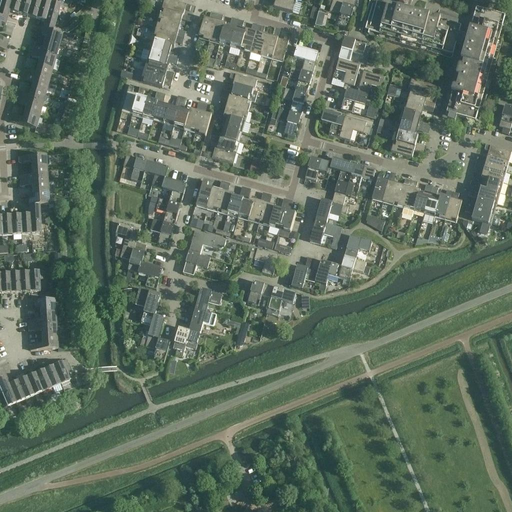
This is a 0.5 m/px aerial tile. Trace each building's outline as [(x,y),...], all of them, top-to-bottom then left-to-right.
[(8,12),(11,0),(0,0),(0,3),(0,9),(7,12),(8,12)] [(21,0),(11,0),(8,12),(17,15),(21,0)] [(21,0),(17,15),(27,17),(31,0),(21,0)] [(31,0),(27,17),(32,19),(35,20),(41,1),(38,0),(31,0)] [(165,0),(162,11),(183,17),(185,11),(189,12),(191,7),(165,0)] [(296,3),(284,0),(273,0),(273,2),(275,3),(274,9),(293,14),(296,3)] [(356,1),(350,0),(348,7),(332,2),(329,13),(340,16),(337,26),(348,29),(356,1)] [(35,20),(45,23),(51,3),(41,1),(35,20)] [(361,31),(361,33),(365,34),(451,59),(452,59),(456,44),(458,37),(459,33),(461,27),(450,24),(444,22),(437,20),(427,17),(422,16),(409,12),(405,11),(370,1),(362,30),(361,31)] [(51,3),(45,23),(55,25),(60,6),(51,3)] [(449,104),(447,113),(449,114),(457,117),(479,123),(509,17),(499,15),(486,11),(477,8),(469,36),(468,40),(453,92),(451,97),(450,103),(449,104)] [(162,11),(159,21),(180,27),(183,17),(162,11)] [(217,15),(211,13),(209,20),(205,19),(199,40),(209,43),(217,15)] [(209,43),(220,46),(226,25),(221,23),(223,17),(217,15),(209,43)] [(238,21),(232,19),(230,26),(226,25),(220,46),(230,49),(238,21)] [(184,39),(186,33),(179,31),(180,27),(159,21),(156,32),(184,39)] [(244,23),(238,21),(230,49),(241,52),(247,30),(242,29),(244,23)] [(55,26),(47,23),(45,28),(44,32),(52,34),(53,30),(55,26)] [(241,52),(251,55),(259,27),(253,25),(251,32),(247,30),(241,52)] [(265,29),(265,28),(259,27),(251,55),(261,58),(267,36),(263,35),(265,29)] [(43,45),(62,50),(58,49),(62,37),(52,34),(44,32),(43,31),(41,37),(45,38),(43,45)] [(183,45),(184,40),(184,39),(156,32),(153,42),(174,48),(176,43),(183,45)] [(261,58),(271,61),(277,39),(267,36),(261,58)] [(277,39),(271,61),(282,64),(290,38),(285,37),(284,41),(277,39)] [(366,45),(345,39),(339,61),(349,64),(350,63),(352,53),(363,56),(366,45)] [(178,60),(180,54),(173,52),(174,48),(153,42),(150,52),(178,60)] [(30,48),(29,53),(55,61),(55,60),(59,61),(60,59),(61,58),(62,54),(61,52),(62,50),(43,45),(41,51),(30,48)] [(318,54),(297,48),(294,60),(304,62),(302,72),(301,73),(312,76),(318,54)] [(147,63),(169,69),(170,64),(177,66),(178,60),(150,52),(144,51),(142,61),(147,63)] [(29,53),(28,57),(27,58),(39,62),(37,68),(52,72),(55,61),(29,53)] [(360,66),(350,63),(349,64),(339,61),(336,71),(346,74),(343,84),(354,87),(360,66)] [(172,81),(174,75),(167,73),(169,69),(147,63),(144,73),(172,81)] [(24,72),(22,77),(48,84),(52,72),(37,68),(35,75),(24,72)] [(307,96),(312,76),(301,73),(302,72),(291,69),(291,70),(285,68),(282,78),(288,80),(299,83),(296,93),(307,96)] [(144,73),(141,84),(163,90),(164,85),(171,87),(172,81),(144,73)] [(364,73),(358,94),(369,96),(371,86),(382,89),(385,79),(364,73)] [(257,82),(242,77),(231,74),(230,79),(234,80),(233,86),(254,92),(257,82)] [(22,77),(21,81),(21,82),(32,85),(31,92),(45,96),(48,84),(22,77)] [(438,88),(412,80),(409,91),(430,97),(432,91),(436,92),(438,88)] [(231,92),(230,97),(251,103),(255,104),(258,93),(254,92),(233,86),(232,87),(235,87),(233,93),(231,92)] [(395,99),(397,89),(389,87),(387,97),(395,99)] [(133,117),(140,89),(138,95),(132,94),(134,89),(129,88),(122,114),(133,117)] [(145,90),(140,89),(133,117),(143,120),(148,100),(143,99),(145,90)] [(301,117),(307,96),(296,93),(285,90),(282,101),(293,104),(290,113),(290,114),(301,117)] [(367,100),(369,96),(358,94),(347,90),(341,112),(352,115),(355,104),(365,107),(367,100)] [(409,91),(406,101),(434,109),(435,105),(426,103),(428,97),(430,98),(430,97),(409,91)] [(17,95),(16,99),(42,107),(45,96),(31,92),(29,98),(17,95)] [(143,120),(153,122),(161,94),(156,93),(154,102),(148,100),(143,120)] [(163,104),(166,96),(161,94),(153,122),(164,125),(169,106),(163,104)] [(230,97),(227,107),(248,113),(251,103),(230,97)] [(16,99),(14,104),(14,105),(26,108),(24,115),(38,119),(42,107),(16,99)] [(406,101),(403,112),(422,117),(424,111),(433,114),(434,109),(406,101)] [(174,128),(180,107),(175,106),(175,108),(169,106),(164,125),(165,126),(163,130),(172,133),(173,128),(174,128)] [(174,128),(185,131),(191,110),(190,110),(189,112),(184,110),(184,108),(180,107),(174,128)] [(245,124),(248,113),(227,107),(225,113),(218,111),(217,115),(245,124)] [(502,134),(508,136),(511,122),(511,109),(505,107),(499,128),(503,129),(502,134)] [(185,131),(195,134),(201,113),(191,110),(185,131)] [(295,138),(301,117),(290,114),(290,113),(280,110),(278,115),(273,113),(271,120),(287,125),(284,135),(295,138)] [(345,118),(341,117),(330,114),(324,112),(321,123),(332,126),(329,136),(340,139),(345,118)] [(403,112),(400,122),(421,129),(422,124),(420,123),(422,117),(403,112)] [(206,137),(212,116),(201,113),(195,134),(206,137)] [(38,119),(24,115),(22,121),(11,118),(9,123),(35,130),(38,119)] [(242,134),(245,124),(217,115),(216,120),(225,123),(223,128),(242,134)] [(370,129),(367,128),(365,128),(366,124),(345,118),(340,139),(350,142),(353,132),(368,136),(370,129)] [(400,122),(397,133),(418,139),(418,138),(416,137),(418,132),(420,133),(421,129),(400,122)] [(239,144),(242,134),(223,128),(221,134),(212,132),(211,136),(239,144)] [(415,149),(418,139),(397,133),(394,143),(415,149)] [(237,155),(239,144),(211,136),(210,141),(219,144),(217,149),(215,148),(237,155)] [(415,149),(394,143),(391,154),(412,160),(415,149)] [(487,158),(509,164),(511,153),(486,146),(484,151),(489,153),(487,158)] [(237,155),(215,148),(213,155),(209,153),(207,158),(233,166),(237,155)] [(31,170),(32,170),(45,170),(45,157),(18,159),(19,165),(30,164),(31,170)] [(123,168),(133,171),(130,181),(142,184),(145,174),(144,174),(147,163),(126,157),(123,168)] [(506,174),(509,164),(487,158),(484,168),(506,174)] [(332,165),(311,159),(305,181),(316,184),(319,173),(330,176),(331,171),(332,165)] [(354,166),(339,161),(333,160),(332,165),(331,171),(341,174),(338,184),(348,187),(354,166)] [(166,179),(168,169),(147,163),(144,174),(145,174),(154,177),(151,187),(162,190),(165,179),(166,179)] [(375,172),(354,166),(348,187),(359,190),(362,180),(372,183),(375,172)] [(503,185),(506,174),(484,168),(482,179),(503,185)] [(20,178),(20,183),(46,181),(45,170),(32,170),(31,170),(31,177),(20,178)] [(383,204),(389,183),(383,181),(384,177),(379,175),(372,201),(383,204)] [(186,185),(175,182),(166,179),(165,179),(162,190),(172,193),(169,203),(180,206),(186,185)] [(500,195),(503,185),(482,179),(481,180),(484,180),(482,186),(480,185),(479,189),(500,195)] [(393,207),(403,210),(411,182),(405,180),(403,187),(399,186),(393,207)] [(20,183),(20,188),(20,189),(32,188),(32,194),(47,193),(46,181),(20,183)] [(207,211),(213,190),(207,188),(208,183),(204,182),(197,208),(207,211)] [(415,190),(417,183),(411,182),(403,210),(401,217),(412,220),(414,213),(420,192),(415,190)] [(399,186),(389,183),(383,204),(393,207),(399,186)] [(338,184),(332,205),(343,208),(343,207),(346,198),(356,201),(359,190),(348,187),(338,184)] [(414,213),(424,216),(432,188),(426,186),(424,193),(423,193),(420,192),(414,213)] [(436,196),(438,189),(432,188),(424,216),(423,222),(433,225),(435,219),(441,198),(436,196)] [(497,206),(500,195),(479,189),(477,194),(480,195),(478,201),(497,206)] [(224,192),(213,190),(207,211),(218,214),(224,192)] [(234,195),(224,192),(218,214),(228,217),(234,195)] [(435,219),(445,222),(453,194),(447,192),(445,199),(441,198),(435,219)] [(28,202),(28,207),(29,207),(39,206),(48,205),(47,193),(32,194),(33,201),(28,202)] [(459,195),(453,194),(445,222),(456,225),(462,204),(457,202),(459,195)] [(228,217),(238,220),(244,198),(240,197),(239,199),(234,198),(235,196),(234,195),(228,217)] [(238,220),(249,223),(255,201),(254,201),(254,203),(248,202),(249,200),(244,198),(238,220)] [(174,227),(180,206),(169,203),(159,200),(156,211),(166,214),(163,224),(174,227)] [(249,223),(259,226),(265,204),(255,201),(249,223)] [(494,216),(497,206),(478,201),(476,207),(467,204),(466,208),(494,216)] [(332,205),(322,202),(316,223),(327,226),(327,225),(330,216),(340,219),(342,214),(341,214),(343,208),(332,205)] [(276,207),(265,204),(259,226),(270,229),(276,207)] [(39,206),(29,207),(29,211),(29,216),(39,215),(39,210),(39,206)] [(270,229),(280,232),(286,210),(282,209),(281,211),(276,210),(276,207),(270,229)] [(472,222),(491,227),(494,216),(466,208),(465,213),(474,215),(472,222)] [(286,210),(280,232),(291,235),(296,215),(290,214),(290,212),(286,210)] [(29,216),(31,236),(41,235),(39,215),(29,216)] [(20,216),(10,217),(12,237),(22,236),(20,216)] [(22,236),(31,236),(29,216),(20,216),(22,236)] [(10,217),(0,218),(2,238),(12,237),(10,217)] [(174,227),(163,224),(153,221),(150,232),(160,235),(157,245),(168,248),(174,227)] [(316,223),(310,244),(321,246),(324,236),(334,239),(337,228),(327,225),(327,226),(316,223)] [(124,244),(123,248),(134,251),(136,244),(140,230),(119,224),(116,235),(126,238),(124,244)] [(216,239),(204,235),(196,233),(190,253),(200,256),(203,247),(219,251),(219,250),(221,250),(224,248),(226,242),(216,239)] [(351,237),(345,258),(356,261),(359,251),(369,254),(372,243),(351,237)] [(259,240),(257,246),(264,248),(266,242),(259,240)] [(121,259),(123,252),(122,252),(123,248),(124,244),(115,242),(115,250),(116,251),(117,251),(115,257),(121,259)] [(272,250),(274,244),(266,242),(264,248),(272,250)] [(123,248),(122,252),(123,252),(121,259),(131,262),(128,272),(138,275),(141,264),(142,264),(146,247),(136,244),(134,251),(123,248)] [(274,251),(288,255),(290,256),(292,249),(276,245),(274,251)] [(279,256),(258,250),(250,248),(248,253),(251,253),(249,260),(265,264),(262,274),(273,277),(279,256)] [(200,256),(190,253),(183,275),(194,278),(197,267),(207,270),(211,259),(200,256)] [(345,258),(342,268),(342,269),(339,280),(350,283),(353,272),(368,276),(370,269),(365,268),(366,264),(356,261),(345,258)] [(308,259),(305,269),(305,270),(312,272),(315,261),(308,259)] [(315,284),(326,287),(329,277),(339,280),(342,269),(342,268),(315,261),(312,272),(318,274),(315,284)] [(162,270),(142,264),(141,264),(138,275),(149,278),(146,288),(156,291),(162,270)] [(297,267),(293,283),(291,288),(302,292),(305,281),(315,284),(318,274),(312,272),(305,270),(305,269),(297,267)] [(28,273),(29,294),(39,293),(38,281),(44,280),(44,272),(28,273)] [(28,273),(19,274),(20,294),(29,294),(28,273)] [(9,274),(0,275),(0,287),(1,295),(10,295),(9,274)] [(19,274),(9,274),(10,295),(20,294),(19,274)] [(275,289),(254,283),(248,304),(258,308),(262,297),(271,300),(272,300),(275,289)] [(271,300),(268,310),(272,312),(271,317),(278,319),(283,303),(292,306),(296,295),(275,289),(272,300),(271,300)] [(155,317),(161,296),(139,290),(135,306),(145,309),(144,314),(155,317)] [(223,297),(210,293),(201,291),(195,312),(206,315),(206,314),(209,305),(219,308),(223,297)] [(40,315),(55,315),(55,302),(34,303),(35,309),(40,309),(40,315)] [(195,312),(190,332),(189,332),(200,335),(203,325),(214,328),(217,317),(206,314),(206,315),(195,312)] [(159,341),(159,340),(161,335),(165,320),(155,317),(144,314),(141,325),(151,328),(148,338),(159,341)] [(29,328),(32,328),(56,327),(55,315),(40,315),(41,323),(28,323),(29,328)] [(242,325),(230,321),(228,327),(240,331),(242,325)] [(56,327),(32,328),(29,328),(29,333),(41,333),(42,339),(57,338),(56,327)] [(190,332),(179,329),(173,351),(175,351),(177,352),(176,356),(182,358),(185,348),(196,351),(197,346),(200,335),(189,332),(190,332)] [(30,347),(30,353),(57,351),(57,353),(65,353),(65,348),(57,348),(57,338),(42,339),(42,346),(30,347)] [(148,338),(148,341),(142,340),(140,347),(156,351),(153,362),(164,365),(170,344),(159,341),(148,338)] [(53,368),(60,386),(74,380),(66,362),(53,368)] [(51,390),(60,386),(53,368),(44,372),(51,390)] [(43,393),(51,390),(44,372),(35,375),(43,393)] [(35,375),(26,379),(33,397),(43,393),(35,375)] [(26,379),(17,383),(24,401),(33,397),(26,379)] [(17,383),(8,386),(15,404),(24,401),(17,383)] [(0,401),(0,404),(2,410),(15,404),(8,386),(0,389),(0,392),(3,401),(0,401)]
